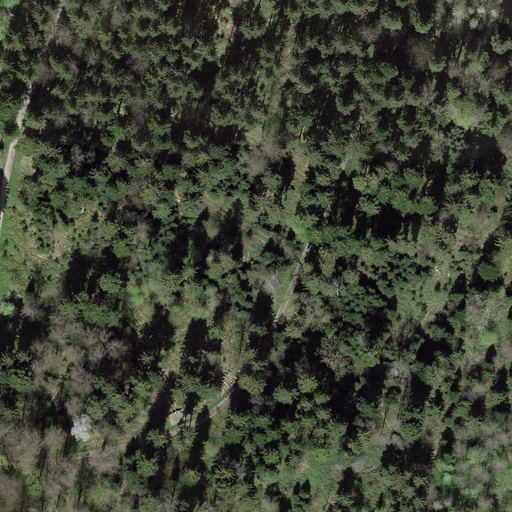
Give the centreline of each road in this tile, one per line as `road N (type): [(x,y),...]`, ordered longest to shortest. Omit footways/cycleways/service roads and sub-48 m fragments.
road 1 (track): [(388,0),(329,194),(282,307),(224,404),(183,430),(103,450),(34,456),(0,447)]
road 2 (track): [(57,11),(180,101),(254,138),(329,194)]
road 3 (track): [(61,0),(13,143),(0,217)]
